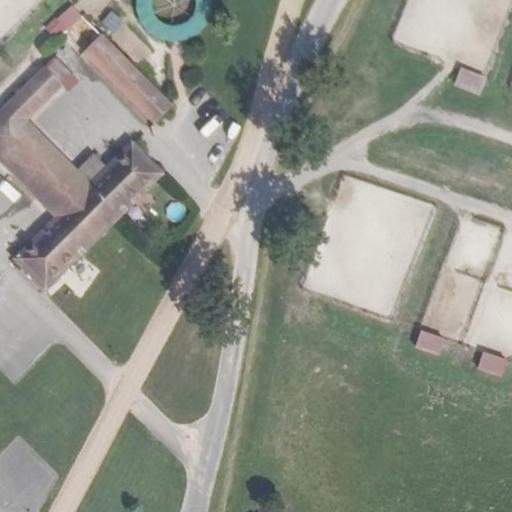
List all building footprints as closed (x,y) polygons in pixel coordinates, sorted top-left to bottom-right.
[(192,0),(141,0),(151,45),(200,35),(192,0)] [(53,37),(82,19),(73,6),(45,23),(53,37)] [(110,10),(99,25),(112,35),(123,21),(110,10)] [(156,122),(171,108),(103,35),(87,50),(156,122)] [(478,93),(483,74),(457,67),(452,86),(478,93)] [(47,68),(0,114),(0,154),(60,217),(16,260),(45,290),(161,175),(132,146),(88,189),(25,120),(62,84),(47,68)] [(440,355),(444,336),(416,330),(412,349),(440,355)] [(480,350),(474,369),(500,377),(506,359),(480,350)]
